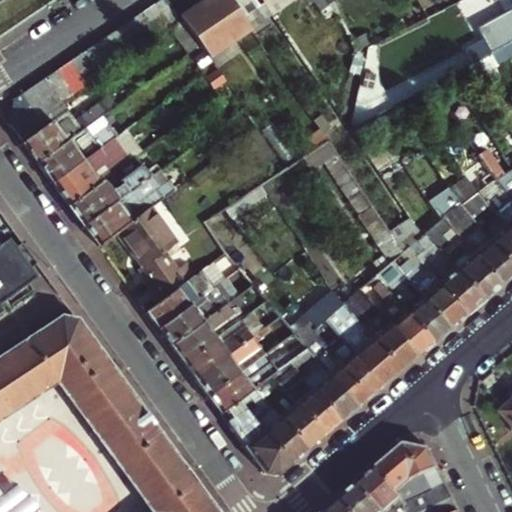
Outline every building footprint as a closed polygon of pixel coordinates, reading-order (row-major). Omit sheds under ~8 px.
[(166,0),(160,0),(154,4),(171,27),(181,20),(179,17),(166,0)] [(230,0),(204,0),(179,17),(181,20),(188,30),(195,39),(199,46),(208,58),(251,29),(242,17),(230,0)] [(230,0),(242,17),(258,6),(254,0),(230,0)] [(263,0),(270,10),(285,0),(263,0)] [(171,27),(154,4),(143,12),(159,35),(171,27)] [(159,35),(143,12),(131,20),(147,44),(159,35)] [(147,44),(131,20),(118,29),(135,52),(147,44)] [(118,29),(106,37),(122,60),(135,52),(118,29)] [(186,45),(195,39),(188,30),(180,36),(186,45)] [(122,60),(106,37),(93,45),(109,69),(122,60)] [(490,53),(496,64),(511,54),(511,40),(511,41),(490,53)] [(109,69),(93,45),(81,54),(97,78),(109,69)] [(81,54),(69,62),(85,86),(97,78),(81,54)] [(72,95),(56,71),(44,80),(60,103),(72,95)] [(50,122),(28,90),(13,100),(10,126),(22,142),(50,122)] [(22,142),(37,163),(85,128),(101,116),(116,106),(109,96),(75,120),(68,110),(50,122),(22,142)] [(91,136),(107,124),(101,116),(85,128),(91,136)] [(85,128),(37,163),(52,183),(116,137),(107,124),(91,136),(85,128)] [(296,146),(304,158),(327,143),(330,142),(320,128),(296,146)] [(52,183),(69,206),(133,159),(116,137),(52,183)] [(69,206),(83,226),(131,191),(160,170),(154,162),(148,167),(138,155),(133,159),(69,206)] [(404,168),(400,160),(379,172),(383,180),(404,168)] [(452,194),(461,207),(465,212),(511,266),(511,233),(478,193),(459,165),(449,170),(461,188),(452,194)] [(511,170),(495,181),(511,201),(511,170)] [(131,191),(83,226),(98,247),(119,232),(151,208),(175,190),(170,184),(164,189),(159,181),(136,198),(131,191)] [(511,201),(495,181),(478,193),(511,233),(511,201)] [(393,261),(403,252),(361,192),(349,202),(390,263),(393,261)] [(452,228),(463,241),(501,285),(511,275),(511,266),(465,212),(461,207),(444,218),(452,228)] [(151,208),(119,232),(142,264),(138,268),(161,300),(198,273),(151,208)] [(444,235),(452,228),(444,218),(441,220),(436,225),(444,235)] [(483,300),(501,285),(463,241),(455,247),(444,235),(436,225),(427,232),(483,300)] [(483,300),(427,232),(422,236),(408,248),(465,315),(483,300)] [(0,314),(5,311),(1,304),(8,299),(12,305),(33,289),(29,283),(37,277),(33,269),(38,266),(22,244),(17,249),(10,240),(1,246),(0,244),(0,314)] [(393,261),(449,329),(465,315),(408,248),(403,252),(393,261)] [(233,263),(252,286),(263,299),(272,291),(258,274),(242,264),(238,259),(233,263)] [(449,329),(393,261),(390,263),(375,276),(433,343),(449,329)] [(199,272),(212,289),(221,284),(208,266),(199,272)] [(199,272),(198,273),(161,300),(145,311),(158,329),(212,289),(199,272)] [(359,290),(416,357),(433,343),(375,276),(359,290)] [(221,284),(212,289),(158,329),(170,345),(228,304),(233,300),(221,284)] [(316,299),(319,302),(330,316),(342,305),(329,289),(316,299)] [(342,305),(399,372),(416,357),(359,290),(342,305)] [(236,307),(240,312),(246,308),(238,296),(233,300),(228,304),(233,310),(236,307)] [(382,386),(399,372),(342,305),(330,316),(319,302),(309,311),(307,313),(306,313),(317,328),(326,320),(382,386)] [(233,310),(228,304),(170,345),(182,362),(215,339),(210,334),(240,312),(236,307),(233,310)] [(307,313),(302,306),(283,323),(288,328),(306,313),(307,313)] [(241,320),(253,337),(264,329),(252,312),(241,320)] [(317,328),(306,313),(288,328),(293,334),(300,343),(310,334),(314,330),(317,328)] [(0,511),(217,511),(77,319),(61,316),(0,356),(0,511)] [(279,318),(272,324),(285,339),(293,334),(288,328),(283,323),(279,318)] [(215,339),(182,362),(194,379),(253,337),(241,320),(215,339)] [(317,328),(314,330),(330,349),(326,352),(366,400),(382,386),(326,320),(317,328)] [(307,350),(356,408),(366,400),(326,352),(310,334),(300,343),(301,343),(307,350)] [(265,354),(253,337),(194,379),(207,396),(265,354)] [(307,350),(301,343),(294,348),(300,356),(307,350)] [(238,401),(254,389),(272,376),(290,363),(300,356),(294,348),(277,360),(274,356),(269,360),(265,354),(207,396),(220,414),(238,401)] [(340,422),(356,408),(307,350),(300,356),(290,363),(295,368),(302,362),(310,371),(302,377),(340,422)] [(324,436),(340,422),(302,377),(295,368),(290,363),(272,376),(324,436)] [(268,405),(307,451),(324,436),(272,376),(254,389),(259,394),(268,388),(277,399),(268,405)] [(238,401),(291,465),(307,451),(268,405),(259,394),(254,389),(238,401)] [(279,475),(291,465),(238,401),(220,414),(262,473),(279,475)] [(458,511),(460,511),(429,450),(405,445),(377,469),(407,504),(411,511),(458,511)] [(377,469),(361,483),(385,511),(411,511),(407,504),(377,469)] [(385,511),(361,483),(343,498),(354,511),(385,511)] [(354,511),(343,498),(327,511),(354,511)]
